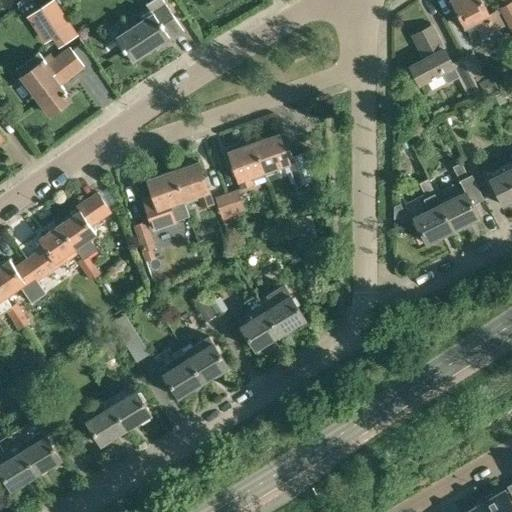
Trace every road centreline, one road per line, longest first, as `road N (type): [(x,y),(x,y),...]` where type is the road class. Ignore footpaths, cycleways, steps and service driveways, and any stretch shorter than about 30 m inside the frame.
road 1 (residential): [(69,511),(345,340),(363,313)]
road 2 (tertiary): [(211,511),(511,323)]
road 3 (residential): [(118,131),(151,140),(362,65)]
road 4 (residential): [(363,313),(362,65)]
road 5 (residential): [(118,131),(328,0)]
road 6 (residential): [(363,313),(511,240)]
road 7 (residential): [(0,212),(118,131)]
road 8 (residential): [(511,449),(406,511)]
